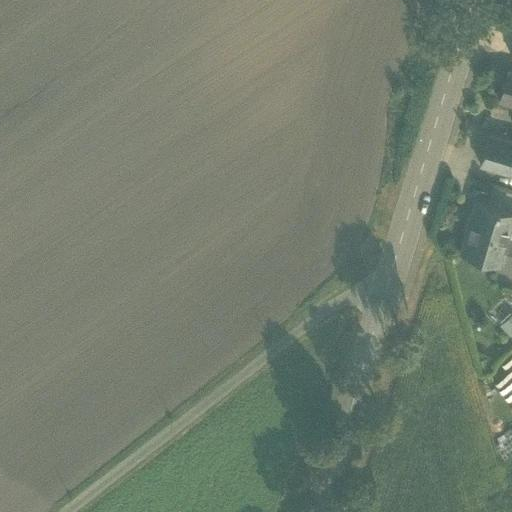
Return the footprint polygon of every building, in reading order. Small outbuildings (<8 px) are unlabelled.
[(511,70),(508,69),(499,99),(511,102),(511,70)] [(511,140),(488,133),(480,163),(511,173),(511,140)] [(511,210),(479,201),(469,232),(466,231),(460,251),(495,262),(496,260),(505,234),(511,212),(511,210)] [(511,236),(505,234),(496,260),(511,265),(511,236)] [(511,314),(509,311),(497,323),(508,334),(511,329),(511,314)]
